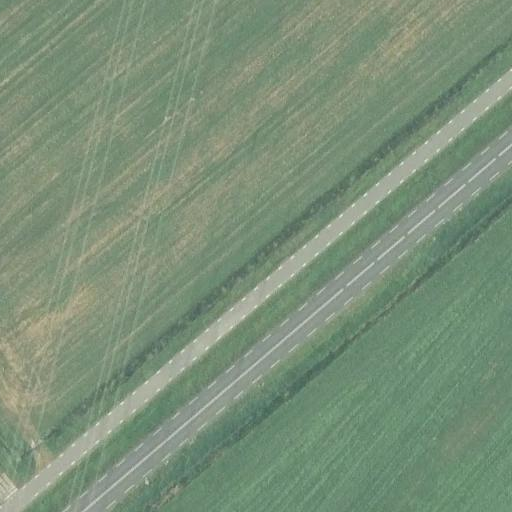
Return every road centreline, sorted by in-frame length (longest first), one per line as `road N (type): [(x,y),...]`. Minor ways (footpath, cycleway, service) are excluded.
road 1 (unclassified): [(6,511),(511,78)]
road 2 (primary): [(82,511),(511,144)]
